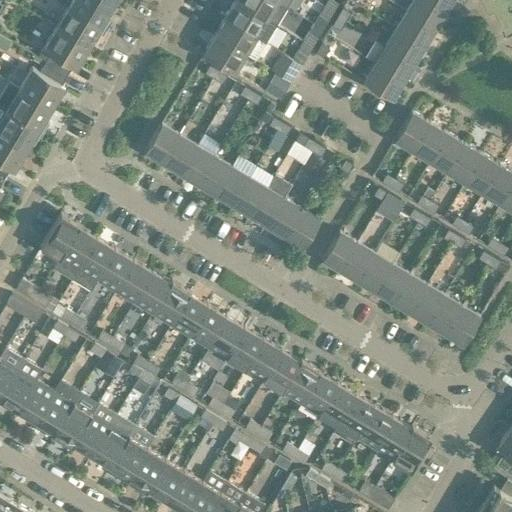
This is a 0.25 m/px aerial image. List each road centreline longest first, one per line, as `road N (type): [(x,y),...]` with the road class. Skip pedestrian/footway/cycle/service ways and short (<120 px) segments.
road 1 (residential): [(458,388),(91,167)]
road 2 (residential): [(91,167),(92,145),(172,0)]
road 3 (residential): [(0,259),(49,178),(91,167)]
road 4 (residential): [(432,511),(467,453),(458,388)]
